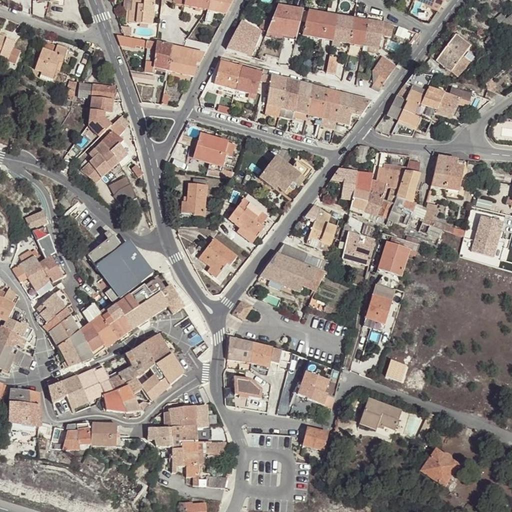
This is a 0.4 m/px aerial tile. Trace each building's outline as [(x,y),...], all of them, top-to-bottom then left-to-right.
[(131,0),(131,11),(129,11),(127,23),(140,24),(148,25),(152,25),(153,0),(131,0)] [(161,0),(162,2),(164,3),(175,4),(182,6),(191,7),(196,8),(200,9),(207,10),(208,0),(161,0)] [(233,0),(208,0),(207,10),(226,14),(229,7),(233,0)] [(427,3),(439,8),(443,3),(444,0),(425,0),(428,1),(427,3)] [(301,19),(304,11),(277,7),(270,24),(269,27),(267,33),(283,36),(290,37),(297,38),(301,19)] [(323,35),(326,15),(308,11),(302,36),(322,39),(323,35)] [(332,15),(326,15),(323,35),(322,39),(332,41),(337,16),(332,15)] [(511,15),(500,25),(507,32),(511,27),(511,15)] [(353,21),(353,19),(344,18),(337,16),(332,41),(349,44),(352,29),(353,21)] [(363,47),(366,22),(360,20),(353,19),(353,21),(352,29),(349,44),(350,44),(351,44),(360,46),(363,47)] [(259,29),(267,33),(269,27),(270,24),(262,20),(259,29)] [(262,32),(241,21),(226,50),(251,57),(262,32)] [(393,27),(366,22),(363,47),(369,47),(379,49),(381,36),(391,38),(393,27)] [(414,42),(420,35),(414,33),(411,40),(414,42)] [(137,39),(124,36),(116,34),(117,36),(130,38),(137,40),(140,40),(146,42),(156,43),(165,46),(172,47),(173,46),(160,43),(157,42),(146,41),(137,39)] [(456,35),(439,56),(444,60),(440,64),(457,77),(470,60),(464,55),(471,46),(456,35)] [(0,58),(15,64),(20,52),(13,49),(15,43),(6,39),(0,36),(0,58)] [(130,38),(117,36),(120,46),(124,47),(135,49),(136,47),(137,40),(130,38)] [(497,42),(489,37),(486,41),(493,46),(497,42)] [(140,40),(137,40),(136,47),(145,49),(146,42),(140,40)] [(206,52),(209,44),(196,40),(194,48),(206,52)] [(57,66),(61,67),(67,49),(44,42),(35,71),(41,73),(40,77),(52,81),(56,71),(57,66)] [(168,71),(172,47),(165,46),(156,43),(146,42),(145,49),(147,49),(155,51),(153,63),(146,62),(145,72),(149,73),(152,73),(155,73),(155,72),(155,68),(168,71)] [(176,47),(173,46),(172,47),(204,54),(205,53),(181,48),(176,47)] [(204,54),(172,47),(168,71),(194,77),(196,64),(199,64),(204,54)] [(155,51),(147,49),(146,62),(153,63),(155,51)] [(444,60),(439,56),(436,61),(440,64),(444,60)] [(338,59),(329,57),(326,73),(335,75),(338,59)] [(391,73),(395,67),(382,57),(378,63),(391,73)] [(238,83),(241,68),(219,62),(216,69),(209,82),(208,85),(207,87),(206,88),(213,89),(214,85),(235,91),(236,88),(238,83)] [(387,79),(391,73),(378,63),(372,72),(378,76),(373,86),(380,89),(387,79)] [(155,77),(130,73),(132,79),(133,81),(153,84),(155,77)] [(284,91),(286,80),(274,77),(270,76),(267,75),(262,74),(260,82),(269,84),(265,114),(279,118),(279,117),(280,113),(281,109),(282,108),(282,105),(284,91)] [(428,77),(413,74),(407,82),(401,89),(397,96),(396,97),(407,102),(398,120),(417,128),(421,119),(414,116),(418,107),(419,106),(427,89),(432,77),(428,77)] [(295,102),(299,84),(286,80),(284,91),(282,105),(282,108),(281,109),(280,113),(279,117),(292,120),(292,117),(293,112),(295,102)] [(91,98),(113,100),(113,88),(79,84),(78,97),(91,99),(91,98)] [(303,85),(299,84),(295,102),(293,112),(307,116),(307,113),(308,108),(310,97),(312,87),(303,85)] [(234,95),(235,91),(214,85),(213,89),(234,95)] [(156,104),(162,105),(163,95),(164,91),(165,87),(160,86),(156,104)] [(327,91),(312,87),(310,97),(308,108),(307,113),(307,116),(321,119),(322,119),(327,91)] [(441,100),(444,94),(428,89),(420,106),(419,106),(418,107),(433,114),(435,115),(441,100)] [(435,115),(450,120),(458,105),(467,108),(470,103),(471,95),(451,89),(449,95),(444,94),(441,100),(435,115)] [(333,93),(327,91),(322,119),(321,119),(336,123),(336,118),(337,112),(340,95),(339,94),(337,94),(333,93)] [(336,118),(336,123),(337,123),(344,125),(348,126),(351,115),(361,117),(367,109),(371,103),(346,96),(340,95),(337,112),(336,118)] [(407,102),(396,97),(395,98),(391,107),(390,108),(389,109),(385,115),(398,120),(407,102)] [(114,114),(116,100),(113,100),(91,98),(91,99),(89,112),(114,114)] [(421,119),(429,123),(433,114),(418,107),(414,116),(421,119)] [(307,116),(293,112),(292,117),(306,121),(306,119),(307,117),(307,116)] [(397,124),(415,131),(417,128),(398,120),(397,124)] [(125,130),(116,121),(104,132),(108,136),(102,142),(119,163),(128,156),(119,146),(124,142),(119,138),(125,130)] [(199,135),(198,139),(215,144),(216,140),(199,135)] [(215,144),(198,139),(195,149),(190,147),(187,158),(210,164),(209,169),(221,172),(226,155),(224,155),(227,143),(216,140),(215,144)] [(119,163),(102,142),(89,155),(94,159),(82,171),(96,184),(119,163)] [(365,163),(368,148),(359,146),(358,147),(355,161),(365,163)] [(430,187),(444,189),(450,158),(437,156),(430,187)] [(259,179),(271,188),(273,185),(275,187),(284,194),(292,183),(293,184),(300,176),(302,178),(307,170),(296,162),(291,169),(275,157),(259,179)] [(456,165),(457,160),(450,158),(444,189),(458,192),(463,167),(456,165)] [(395,197),(412,203),(414,189),(415,187),(419,174),(418,174),(419,163),(409,161),(406,168),(405,172),(404,171),(398,189),(395,197)] [(405,172),(406,168),(381,164),(381,168),(378,168),(375,182),(385,184),(385,187),(391,188),(398,189),(404,171),(405,172)] [(371,181),(372,174),(355,172),(338,170),(330,181),(342,183),(340,199),(351,201),(353,191),(369,194),(371,181)] [(415,187),(414,189),(419,190),(424,175),(419,174),(415,187)] [(304,179),(302,178),(300,176),(293,184),(298,187),(304,179)] [(130,186),(126,178),(111,185),(115,195),(113,196),(112,197),(124,208),(129,203),(135,200),(130,186)] [(188,185),(187,197),(186,202),(183,202),(182,202),(180,213),(193,214),(193,216),(204,217),(207,180),(193,179),(192,185),(188,185)] [(385,184),(375,182),(371,181),(369,194),(368,194),(382,200),(385,187),(385,184)] [(387,203),(392,205),(395,197),(398,189),(391,188),(387,203)] [(351,201),(350,208),(363,212),(368,194),(369,194),(353,191),(351,201)] [(376,217),(377,215),(382,201),(382,200),(368,194),(363,212),(362,217),(367,219),(369,215),(376,217)] [(395,197),(392,205),(412,213),(415,204),(412,203),(395,197)] [(63,198),(58,202),(66,210),(71,206),(63,198)] [(257,231),(260,227),(267,218),(243,200),(228,220),(240,229),(237,232),(252,243),(260,233),(257,231)] [(387,220),(400,225),(406,227),(412,213),(392,205),(387,203),(382,201),(377,215),(387,220)] [(431,226),(433,220),(436,206),(427,203),(426,208),(424,214),(421,223),(431,226)] [(415,204),(412,213),(418,215),(421,206),(420,206),(415,204)] [(331,245),(336,228),(327,225),(331,215),(319,208),(308,237),(331,245)] [(30,230),(47,225),(44,212),(26,219),(30,230)] [(336,228),(339,220),(331,215),(327,225),(336,228)] [(350,226),(359,234),(363,223),(348,216),(346,224),(350,226)] [(502,223),(481,217),(471,251),(492,257),(502,223)] [(435,228),(453,234),(454,228),(433,220),(431,226),(435,228)] [(367,266),(374,241),(369,239),(360,236),(361,235),(359,234),(350,226),(346,224),(345,224),(339,241),(345,242),(343,250),(341,259),(367,266)] [(370,228),(364,226),(361,234),(367,236),(370,228)] [(45,260),(55,254),(46,228),(32,232),(37,241),(42,254),(45,260)] [(453,234),(463,238),(465,231),(454,228),(453,234)] [(462,249),(470,251),(475,231),(467,229),(462,249)] [(141,265),(125,244),(121,247),(113,237),(88,256),(100,272),(112,289),(106,293),(114,303),(135,287),(152,274),(143,263),(141,265)] [(415,257),(419,245),(394,238),(391,237),(389,244),(409,251),(408,254),(415,257)] [(216,278),(224,268),(219,264),(222,261),(226,264),(229,266),(236,257),(213,239),(199,258),(210,267),(207,271),(216,278)] [(324,273),(326,274),(330,264),(307,254),(284,244),(276,254),(292,261),(324,273)] [(400,277),(408,254),(409,251),(389,244),(387,244),(378,270),(400,277)] [(49,282),(47,278),(38,263),(45,260),(42,254),(39,255),(35,250),(31,252),(30,251),(19,257),(23,264),(12,270),(15,274),(20,282),(27,278),(35,291),(49,282)] [(292,261),(276,254),(260,277),(281,286),(292,261)] [(324,273),(292,261),(281,286),(299,293),(302,286),(304,282),(310,284),(309,287),(316,289),(324,273)] [(363,287),(364,280),(365,277),(354,274),(351,283),(363,287)] [(315,292),(316,289),(309,287),(310,284),(304,282),(302,286),(315,292)] [(132,331),(149,320),(168,308),(160,295),(153,299),(143,286),(130,295),(115,305),(123,317),(132,331)] [(394,292),(375,286),(365,318),(384,324),(394,292)] [(173,315),(183,308),(170,287),(160,294),(160,295),(168,308),(173,315)] [(16,295),(8,291),(8,290),(6,294),(3,300),(0,298),(0,320),(5,323),(8,319),(15,306),(14,305),(11,304),(16,295)] [(61,290),(58,292),(63,301),(61,302),(65,309),(71,305),(66,297),(61,290)] [(63,301),(58,292),(54,295),(61,302),(63,301)] [(61,302),(54,295),(37,310),(40,314),(46,309),(55,318),(65,309),(61,302)] [(323,313),(326,306),(326,305),(312,299),(308,307),(323,313)] [(246,317),(253,306),(242,302),(235,312),(246,317)] [(117,340),(108,327),(99,313),(93,305),(86,310),(93,321),(89,324),(89,325),(105,349),(117,340)] [(108,327),(123,317),(115,305),(111,308),(109,306),(99,313),(108,327)] [(323,313),(329,316),(332,309),(326,306),(323,313)] [(71,318),(65,309),(55,318),(46,309),(40,314),(36,317),(38,320),(49,334),(71,318)] [(244,321),(246,317),(235,312),(233,314),(244,321)] [(73,316),(71,318),(79,332),(82,330),(73,316)] [(131,331),(132,331),(123,317),(108,327),(117,340),(121,338),(125,335),(131,331)] [(79,332),(71,318),(49,334),(57,348),(68,340),(78,333),(79,332)] [(20,326),(8,319),(5,323),(3,328),(15,334),(20,326)] [(32,331),(21,324),(20,326),(15,334),(15,335),(26,342),(29,343),(33,336),(30,335),(32,331)] [(82,330),(79,332),(78,333),(84,343),(93,358),(105,349),(89,325),(82,330)] [(0,328),(0,352),(13,359),(16,351),(14,350),(12,354),(10,353),(14,344),(23,348),(26,342),(15,335),(15,334),(3,328),(1,327),(0,328)] [(84,343),(78,333),(68,340),(74,349),(84,343)] [(151,339),(131,351),(144,374),(154,366),(170,355),(158,335),(151,339)] [(251,343),(229,338),(227,360),(249,363),(251,364),(269,368),(270,362),(278,364),(279,358),(280,351),(272,349),(272,348),(251,343)] [(68,340),(57,348),(69,368),(81,363),(74,349),(68,340)] [(74,349),(81,363),(93,358),(84,343),(74,349)] [(0,352),(0,369),(7,373),(12,363),(27,370),(33,358),(25,354),(17,350),(16,351),(13,359),(0,352)] [(118,375),(109,380),(115,392),(128,387),(132,395),(142,389),(136,379),(144,374),(131,351),(125,355),(132,368),(118,375)] [(144,374),(136,379),(142,389),(151,402),(167,388),(182,376),(182,374),(176,364),(171,355),(170,355),(154,366),(144,374)] [(390,359),(386,376),(401,380),(406,364),(390,359)] [(293,394),(306,399),(308,396),(325,402),(327,394),(324,393),(330,378),(306,369),(301,385),(297,383),(293,394)] [(92,370),(76,377),(77,379),(93,372),(92,370)] [(88,403),(93,400),(103,396),(104,396),(99,385),(93,372),(77,379),(83,393),(88,403)] [(76,376),(59,383),(60,385),(77,379),(76,377),(76,376)] [(248,398),(260,400),(262,390),(249,380),(233,376),(234,390),(240,391),(239,396),(248,398)] [(47,382),(53,403),(65,397),(60,385),(59,383),(57,379),(54,380),(53,379),(47,382)] [(65,397),(71,409),(88,403),(83,393),(77,379),(60,385),(65,397)] [(99,385),(104,396),(115,392),(109,380),(99,385)] [(104,396),(103,396),(106,410),(125,413),(122,406),(137,403),(132,395),(128,387),(115,392),(104,396)] [(11,390),(9,403),(40,407),(39,394),(11,390)] [(308,396),(306,399),(306,400),(323,406),(325,402),(308,396)] [(376,430),(377,426),(378,423),(383,425),(395,429),(401,411),(368,399),(359,424),(376,430)] [(137,403),(122,406),(125,413),(139,412),(141,412),(148,404),(147,403),(141,402),(138,405),(137,403)] [(9,403),(8,423),(35,426),(38,427),(40,427),(40,407),(9,403)] [(71,409),(72,410),(73,413),(89,407),(88,403),(71,409)] [(207,405),(196,406),(196,426),(196,428),(209,427),(207,405)] [(165,422),(165,428),(171,428),(196,426),(196,406),(168,409),(169,415),(170,422),(165,422)] [(35,426),(8,423),(8,428),(20,430),(34,432),(35,426)] [(116,425),(92,423),(91,445),(115,446),(116,425)] [(55,448),(64,450),(79,450),(79,445),(91,445),(88,424),(67,425),(65,432),(66,433),(66,435),(59,433),(55,448)] [(182,444),(197,443),(196,428),(196,426),(171,428),(171,429),(172,448),(172,450),(182,450),(182,444)] [(165,428),(162,427),(154,428),(155,441),(155,447),(172,448),(171,429),(171,428),(165,428)] [(324,451),(328,433),(306,428),(302,445),(324,451)] [(226,455),(226,442),(211,442),(197,443),(182,444),(182,450),(183,467),(185,467),(186,478),(193,477),(193,486),(225,488),(227,478),(199,476),(198,463),(198,453),(202,453),(209,452),(209,456),(226,455)] [(182,450),(172,450),(172,473),(176,473),(176,467),(183,467),(182,450)] [(435,450),(421,471),(443,486),(458,465),(435,450)] [(192,507),(192,504),(192,502),(180,503),(180,511),(205,511),(205,506),(192,507)]
